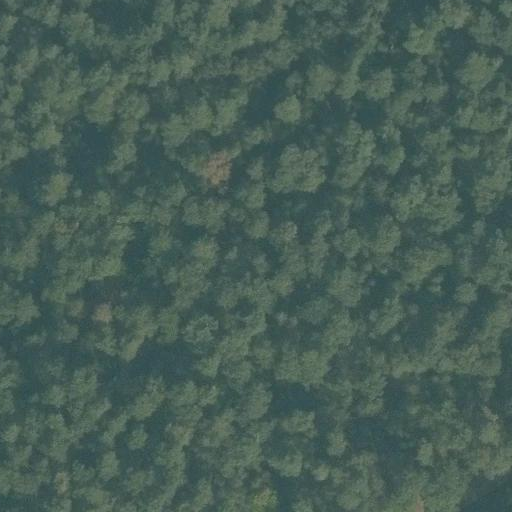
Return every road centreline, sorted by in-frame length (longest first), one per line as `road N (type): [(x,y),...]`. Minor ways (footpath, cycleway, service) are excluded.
road 1 (track): [(251,162),(70,343),(54,382),(54,436),(69,511)]
road 2 (track): [(278,511),(269,453),(265,227),(251,162)]
road 3 (track): [(251,162),(214,158),(138,96),(0,26)]
